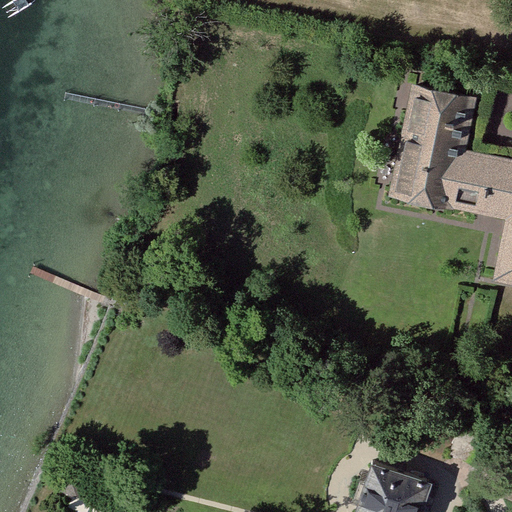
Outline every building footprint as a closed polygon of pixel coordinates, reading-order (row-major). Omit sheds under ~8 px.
[(479,207),(486,168),(460,162),(473,96),(416,85),(394,193),(450,205),(451,202),(479,207)] [(511,172),(486,168),(479,207),(510,214),(499,275),(511,278),(511,172)] [(436,412),(417,403),(413,413),(432,421),(436,412)] [(483,431),(464,424),(453,450),(472,459),(483,431)] [(511,483),(511,456),(511,457),(503,480),(511,483)] [(419,511),(430,479),(373,460),(355,511),(419,511)]
